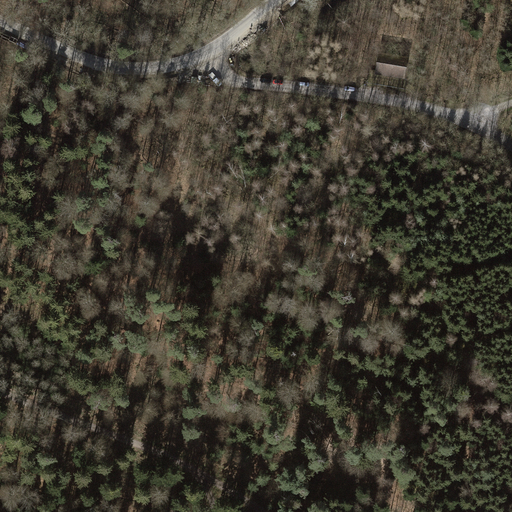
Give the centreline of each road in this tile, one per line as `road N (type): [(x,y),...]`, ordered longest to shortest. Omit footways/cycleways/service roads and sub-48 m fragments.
road 1 (unclassified): [(511,146),(467,117),(234,84),(211,56)]
road 2 (track): [(262,511),(183,463),(0,394)]
road 3 (residential): [(211,56),(126,74),(0,27)]
